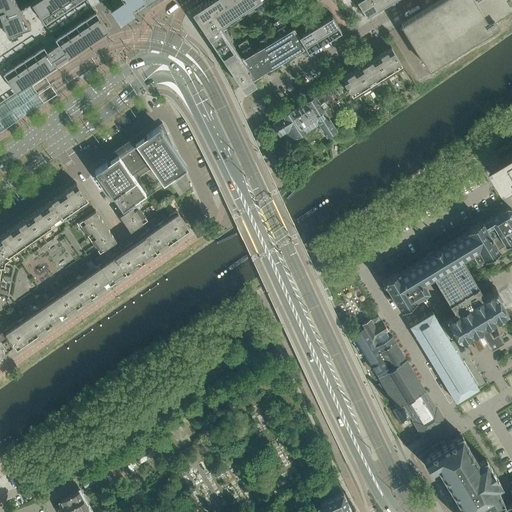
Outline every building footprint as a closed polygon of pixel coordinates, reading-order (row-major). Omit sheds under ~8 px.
[(99,14),(89,0),(31,0),(20,8),(14,0),(0,0),(0,99),(30,79),(62,58),(69,53),(63,45),(99,14)] [(106,0),(119,19),(148,0),(106,0)] [(207,0),(203,3),(191,11),(193,13),(198,21),(197,26),(220,65),(234,90),(238,87),(241,85),(244,89),(255,82),(252,78),(240,60),(236,53),(233,49),(222,32),(270,0),(207,0)] [(356,0),(366,15),(390,0),(356,0)] [(511,7),(511,0),(439,0),(401,24),(428,68),(498,25),(494,19),(511,7)] [(63,45),(69,53),(108,27),(99,14),(63,45)] [(331,15),(320,22),(330,37),(341,31),(331,15)] [(281,18),(277,21),(280,27),(284,33),(296,51),(305,46),(298,35),(293,27),(293,28),(291,29),(288,30),(284,24),(281,18)] [(277,21),(273,23),(276,29),(280,35),(276,38),(287,57),(296,51),(284,33),(280,27),(277,21)] [(320,22),(309,29),(319,44),(330,37),(320,22)] [(263,29),(259,31),(263,37),(267,43),(278,62),(287,57),(276,38),(271,41),(267,35),(263,29)] [(309,29),(298,35),(305,46),(308,51),(319,44),(309,29)] [(259,31),(255,34),(259,40),(263,46),(258,49),(270,68),(278,62),(267,43),(263,37),(259,31)] [(246,40),(242,42),(246,48),(249,54),(261,73),(270,68),(258,49),(253,52),(250,46),(246,40)] [(241,59),(240,60),(252,78),(261,73),(249,54),(246,48),(242,42),(238,45),(242,51),(245,57),(241,59)] [(391,48),(341,78),(343,82),(351,95),(352,96),(401,65),(391,48)] [(315,95),(305,101),(292,109),(283,115),(272,122),(280,133),(285,141),(289,139),(296,135),(318,121),(326,134),(336,128),(329,117),(328,115),(339,109),(339,110),(344,107),(343,106),(345,105),(343,100),(351,95),(343,82),(335,87),(333,84),(315,95)] [(123,209),(122,209),(122,210),(146,194),(136,179),(140,176),(153,166),(166,180),(177,172),(183,169),(183,168),(186,166),(172,146),(162,123),(143,136),(141,133),(124,145),(107,156),(109,159),(94,170),(98,176),(99,175),(123,209)] [(511,152),(493,164),(497,172),(507,188),(511,185),(511,152)] [(298,157),(290,163),(293,168),(301,162),(298,157)] [(231,202),(230,211),(235,222),(236,224),(237,225),(240,232),(241,232),(283,203),(283,202),(281,198),(281,196),(278,190),(274,181),(262,179),(231,202)] [(17,248),(25,243),(33,238),(40,232),(48,227),(55,222),(65,215),(73,210),(80,204),(88,199),(76,182),(69,188),(61,193),(53,198),(44,205),(36,210),(29,215),(21,221),(13,226),(6,231),(0,235),(0,257),(5,260),(10,257),(9,256),(8,254),(17,248)] [(89,201),(66,217),(70,222),(93,206),(89,201)] [(119,215),(125,223),(142,211),(136,203),(124,212),(119,215)] [(437,246),(433,248),(433,252),(431,253),(399,273),(398,271),(383,280),(400,309),(416,300),(415,299),(429,291),(423,282),(433,276),(456,313),(439,323),(432,312),(409,325),(455,401),(478,387),(485,383),(461,344),(462,344),(462,342),(462,341),(480,330),(490,346),(491,345),(502,338),(502,337),(497,329),(494,330),(490,323),(508,313),(500,300),(495,292),(496,291),(497,289),(495,287),(493,287),(491,288),(491,290),(491,291),(484,296),(461,259),(471,253),(477,262),(483,258),(484,259),(498,250),(506,245),(511,241),(511,209),(507,207),(483,222),(482,220),(466,230),(467,231),(440,248),(437,246)] [(101,218),(95,210),(79,222),(84,229),(89,237),(106,225),(101,218)] [(147,219),(142,211),(125,223),(130,231),(147,219)] [(12,326),(5,332),(15,346),(17,348),(24,343),(33,337),(42,331),(49,326),(57,320),(64,315),(72,310),(79,305),(87,300),(94,294),(140,263),(143,260),(189,229),(177,212),(170,217),(161,223),(152,229),(132,244),(128,246),(123,250),(115,255),(108,260),(99,266),(90,272),(83,278),(75,283),(68,288),(60,293),(53,298),(45,304),(38,309),(30,314),(21,320),(12,326)] [(155,217),(132,233),(135,239),(159,223),(155,217)] [(249,253),(250,255),(251,255),(294,225),(293,222),(292,222),(250,252),(249,253)] [(111,233),(106,225),(89,237),(94,244),(111,233)] [(111,233),(94,244),(100,252),(116,240),(111,233)] [(118,243),(95,259),(99,264),(122,248),(118,243)] [(263,275),(261,277),(264,281),(306,252),(303,248),(300,250),(299,248),(262,274),(263,275)] [(404,403),(414,420),(413,421),(423,436),(445,423),(436,407),(435,407),(425,390),(421,382),(411,366),(407,360),(406,358),(392,335),(391,336),(388,330),(382,321),(382,322),(381,319),(374,324),(370,319),(362,324),(363,326),(352,333),(378,376),(377,376),(382,384),(392,400),(392,399),(396,407),(404,403)] [(2,332),(0,332),(0,340),(8,351),(13,347),(2,332)] [(481,344),(478,339),(477,337),(470,341),(475,348),(481,344)] [(379,382),(375,384),(384,398),(387,396),(379,382)] [(461,434),(423,458),(430,471),(437,467),(441,472),(460,505),(453,509),(455,511),(511,511),(511,495),(511,496),(511,498),(511,502),(505,506),(497,487),(501,484),(485,458),(478,462),(461,434)] [(149,445),(126,459),(127,460),(118,466),(118,464),(119,464),(118,462),(117,463),(104,470),(104,471),(97,475),(96,474),(82,483),(85,488),(92,484),(95,489),(102,485),(104,489),(112,484),(123,477),(125,480),(136,474),(132,467),(138,464),(135,459),(152,449),(149,445)] [(90,511),(79,490),(60,500),(63,506),(57,509),(58,511),(90,511)] [(352,511),(343,491),(320,501),(324,511),(323,511),(352,511)]
